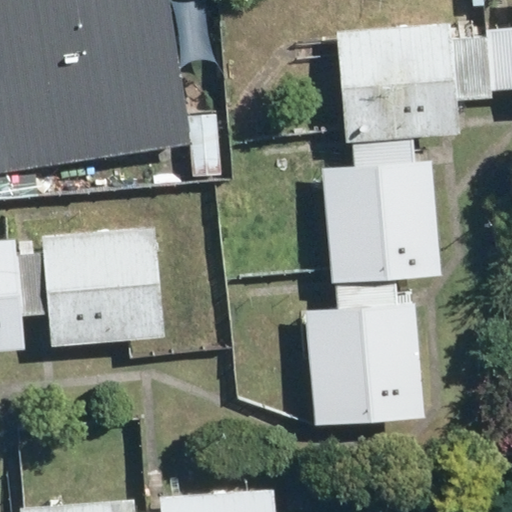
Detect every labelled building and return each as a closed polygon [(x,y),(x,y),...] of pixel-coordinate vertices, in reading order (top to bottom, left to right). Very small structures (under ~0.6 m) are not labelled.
[(0,0),(0,173),(197,143),(175,0),(0,0)] [(337,27),(346,140),(465,131),(456,18),(337,27)] [(322,165),(332,284),(445,274),(435,155),(322,165)] [(39,232),(48,340),(169,331),(161,223),(39,232)] [(0,236),(0,346),(30,344),(21,235),(0,236)] [(306,304),(317,423),(430,413),(419,294),(306,304)] [(160,490),(161,511),(282,511),(280,481),(160,490)] [(16,503),(16,511),(140,511),(138,492),(16,503)]
